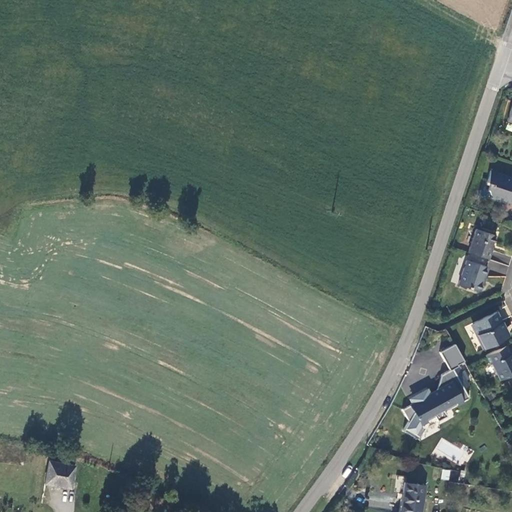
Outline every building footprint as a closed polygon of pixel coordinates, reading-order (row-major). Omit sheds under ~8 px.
[(504,202),(511,203),(511,177),(490,170),(486,182),(489,184),(487,190),(490,197),(489,199),(503,204),(504,202)] [(475,229),(467,252),(487,258),(490,250),(489,250),(494,235),(475,229)] [(487,268),(465,260),(457,284),(477,291),(482,277),(484,277),(487,268)] [(495,312),(472,323),(477,334),(475,335),(482,349),(505,338),(504,336),(502,337),(499,331),(504,329),(495,312)] [(465,360),(455,342),(440,350),(450,368),(441,373),(436,389),(428,393),(426,389),(411,397),(413,401),(401,407),(407,420),(402,429),(416,438),(423,427),(421,422),(434,415),(437,420),(446,415),(444,409),(469,397),(464,387),(469,385),(459,363),(465,360)] [(511,373),(511,362),(505,347),(484,357),(489,365),(491,364),(499,380),(511,373)] [(478,404),(473,407),(476,412),(481,409),(478,404)] [(44,479),(69,483),(72,461),(47,458),(44,479)] [(442,469),(441,479),(448,480),(449,470),(442,469)] [(405,494),(401,511),(420,511),(424,484),(403,481),(401,494),(405,494)]
